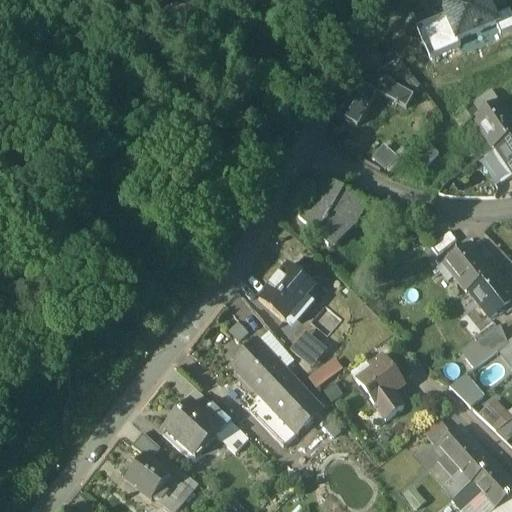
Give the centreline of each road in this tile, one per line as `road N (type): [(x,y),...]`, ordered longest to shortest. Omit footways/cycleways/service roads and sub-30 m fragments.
road 1 (residential): [(303,148),(187,328),(38,511)]
road 2 (residential): [(511,208),(456,213),(423,205),(303,148)]
road 3 (residential): [(401,0),(371,30),(303,148)]
